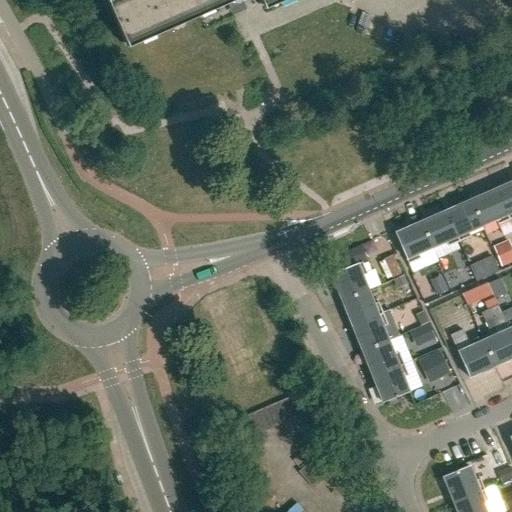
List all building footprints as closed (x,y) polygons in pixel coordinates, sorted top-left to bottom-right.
[(224,1),(225,0),(259,0),(262,6),(274,0),(118,0),(107,5),(124,44),(224,1)] [(511,182),(495,190),(508,221),(511,218),(511,182)] [(497,225),(508,221),(495,190),(470,201),(481,227),(495,221),(497,225)] [(467,233),(481,227),(470,201),(445,212),(458,242),(470,238),(467,233)] [(447,247),(458,242),(445,212),(420,223),(431,249),(445,243),(447,247)] [(497,225),(502,237),(511,232),(511,229),(508,221),(497,225)] [(438,262),(431,249),(420,223),(394,234),(412,274),(438,262)] [(511,261),(511,251),(508,241),(493,247),(501,266),(511,261)] [(391,279),(401,275),(392,255),(382,260),(391,279)] [(341,301),(367,291),(361,277),(366,275),(361,263),(341,271),(330,275),(341,301)] [(500,279),(487,285),(492,295),(493,299),(506,294),(500,279)] [(436,294),(446,290),(443,282),(433,286),(436,294)] [(492,295),(487,285),(478,289),(482,299),(492,295)] [(351,327),(382,314),(381,311),(387,308),(384,301),(378,303),(377,303),(373,305),(367,291),(341,301),(351,327)] [(331,313),(341,309),(335,295),(325,298),(331,313)] [(511,310),(511,308),(500,313),(511,339),(511,310)] [(511,359),(511,339),(500,313),(489,318),(496,335),(483,341),(494,367),(511,359)] [(361,352),(388,341),(382,327),(387,325),(382,314),(351,327),(361,352)] [(421,316),(413,319),(419,337),(428,334),(421,316)] [(494,367),(483,341),(469,347),(461,331),(450,336),(455,348),(469,378),(494,367)] [(371,377),(402,364),(398,353),(393,355),(388,341),(361,352),(371,377)] [(438,350),(421,359),(431,381),(449,372),(438,350)] [(402,364),(371,377),(382,403),(394,398),(394,399),(397,397),(396,397),(408,392),(402,378),(407,376),(402,364)] [(292,397),(300,416),(310,412),(302,392),(292,397)] [(290,420),(300,416),(292,397),(282,401),(290,420)] [(280,424),(290,420),(282,401),(272,405),(280,424)] [(270,429),(280,424),(272,405),(262,409),(270,429)] [(261,433),(270,429),(262,409),(252,414),(261,433)] [(253,436),(261,433),(252,414),(245,417),(242,418),(250,437),(253,436)] [(231,444),(234,455),(254,448),(251,437),(231,444)] [(321,451),(336,467),(344,460),(330,444),(321,451)] [(234,455),(238,465),(258,458),(254,448),(234,455)] [(489,453),(497,473),(501,483),(511,478),(511,471),(510,467),(507,469),(498,449),(489,453)] [(328,474),(336,467),(321,451),(314,458),(328,474)] [(239,469),(241,475),(261,468),(259,462),(258,458),(238,465),(239,469)] [(320,481),(328,474),(314,458),(306,465),(320,481)] [(312,488),(320,481),(306,465),(297,472),(312,488)] [(453,503),(484,491),(479,479),(474,481),(469,467),(457,472),(457,471),(454,472),(454,473),(442,477),(453,503)] [(241,475),(245,485),(265,478),(261,468),(241,475)] [(245,485),(248,495),(268,488),(265,478),(245,485)] [(453,503),(456,511),(503,511),(504,511),(494,487),(484,491),(453,503)] [(272,499),(268,488),(248,495),(252,506),(264,501),(272,499)] [(333,511),(335,511),(329,503),(317,511),(333,511)]
